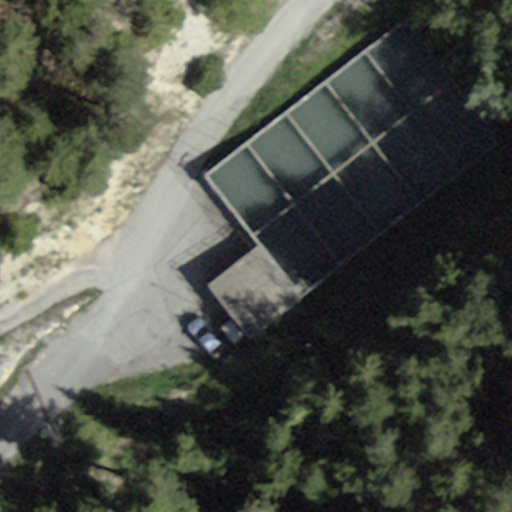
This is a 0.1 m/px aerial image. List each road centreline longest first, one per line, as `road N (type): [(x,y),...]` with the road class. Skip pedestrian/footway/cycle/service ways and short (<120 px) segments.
road 1 (track): [(314,0),(206,136),(132,264)]
road 2 (track): [(132,264),(99,319),(0,442)]
road 3 (track): [(132,264),(0,320)]
